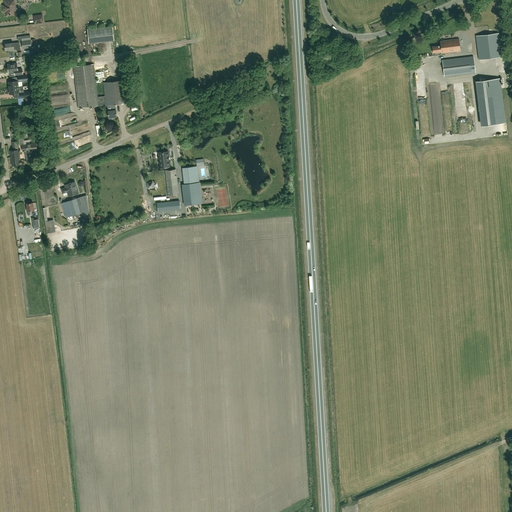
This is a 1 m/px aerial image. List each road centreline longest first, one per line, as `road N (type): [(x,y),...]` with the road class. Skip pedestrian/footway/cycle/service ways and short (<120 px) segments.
road 1 (trunk): [(326,511),(295,0)]
road 2 (residential): [(7,188),(200,108)]
road 3 (unclassified): [(461,0),(369,37),(336,27),(325,0)]
